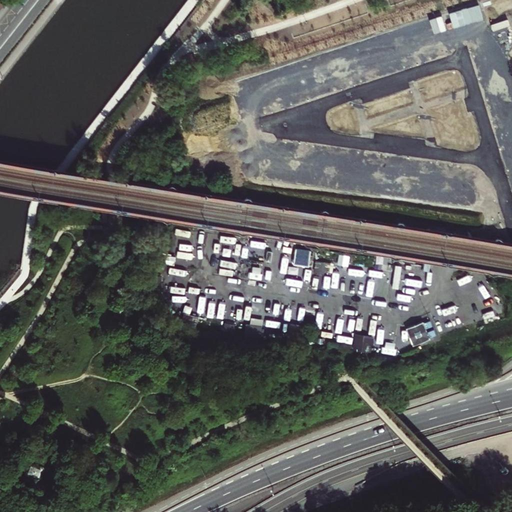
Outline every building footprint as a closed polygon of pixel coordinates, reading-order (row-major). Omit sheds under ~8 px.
[(257,257),(258,244),(251,244),(249,256),(257,257)] [(311,252),(295,250),(293,263),(310,265),(311,252)] [(317,260),(311,288),(327,291),(333,263),(317,260)] [(367,297),(388,298),(389,269),(367,268),(367,276),(353,275),(352,292),(367,293),(367,297)] [(266,325),(280,326),(282,309),(267,308),(266,325)] [(290,310),(288,332),(300,333),(302,312),(290,310)] [(330,330),(331,316),(317,315),(316,329),(330,330)] [(418,325),(409,328),(415,345),(430,338),(424,322),(418,325)] [(263,327),(246,325),(245,337),(262,339),(263,327)] [(372,341),(367,341),(367,337),(363,336),(362,351),(371,352),(372,341)] [(45,460),(41,459),(34,456),(32,462),(29,463),(25,471),(27,473),(24,480),(35,484),(38,478),(40,478),(44,468),(43,466),(44,463),(45,460)]
